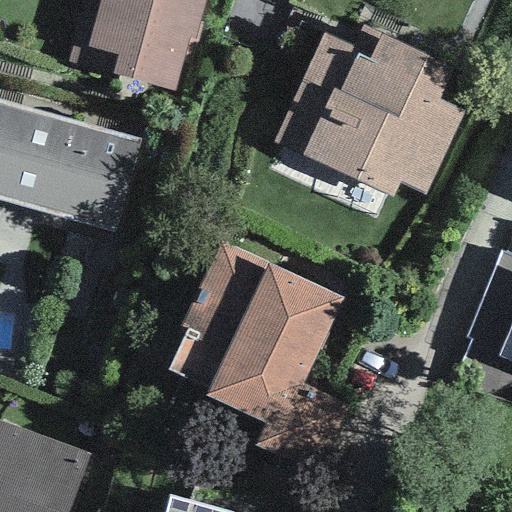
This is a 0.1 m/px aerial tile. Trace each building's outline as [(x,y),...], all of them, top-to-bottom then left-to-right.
[(205,0),(99,0),(86,47),(116,55),(111,75),(174,92),(188,38),(195,40),(205,0)] [(392,198),(399,183),(424,195),(463,112),(437,100),(452,68),(362,26),(353,47),(322,33),(271,143),(392,198)] [(137,139),(0,101),(0,199),(110,230),(137,139)] [(342,300),(221,242),(181,326),(186,329),(166,370),(207,390),(204,397),(265,426),(255,446),(313,474),(346,405),(302,384),(342,300)] [(68,511),(89,454),(0,421),(0,511),(68,511)] [(227,511),(172,496),(167,511),(227,511)]
